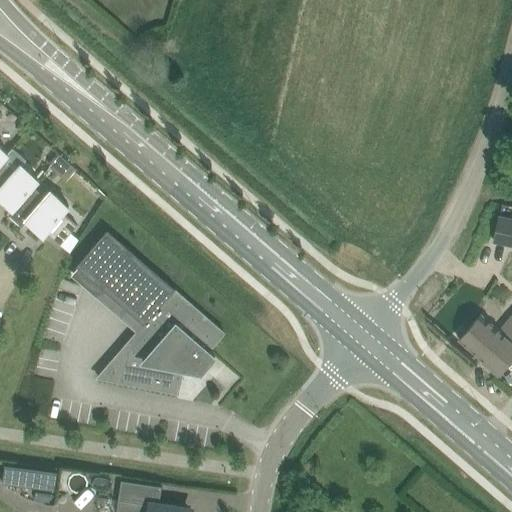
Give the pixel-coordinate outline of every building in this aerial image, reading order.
[(0,160),(3,158),(4,159),(9,153),(0,145),(0,160)] [(0,160),(0,196),(13,207),(33,184),(34,185),(39,179),(38,179),(21,164),(16,170),(4,159),(3,158),(0,160)] [(13,207),(8,213),(23,226),(28,220),(33,224),(44,234),(69,205),(52,190),(46,196),(34,185),(33,184),(13,207)] [(511,218),(500,216),(495,240),(511,243),(511,218)] [(99,376),(179,392),(184,368),(188,369),(188,368),(202,371),(208,364),(209,364),(216,356),(209,350),(225,331),(175,288),(176,287),(134,251),(102,287),(145,323),(99,376)] [(460,338),(479,356),(501,331),(501,330),(482,314),(460,338)] [(511,317),(501,330),(501,331),(479,356),(499,373),(511,357),(511,317)] [(8,464),(5,483),(57,491),(60,472),(8,464)] [(51,493),(36,491),(35,499),(50,501),(51,493)] [(186,511),(187,507),(117,497),(115,511),(116,511),(186,511)]
